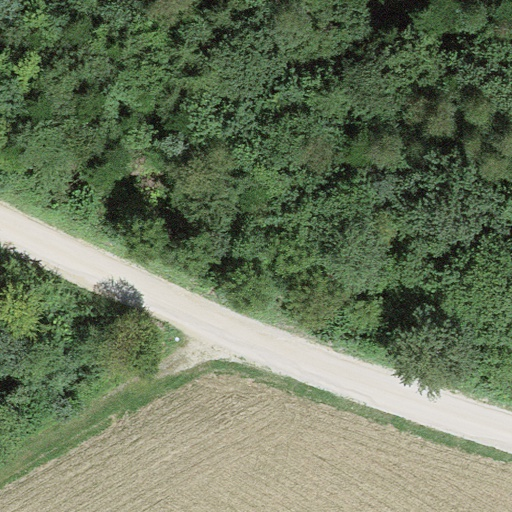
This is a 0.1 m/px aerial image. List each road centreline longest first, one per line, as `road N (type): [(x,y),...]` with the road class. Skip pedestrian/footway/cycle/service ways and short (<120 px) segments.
road 1 (unclassified): [(511,435),(213,337),(0,235)]
road 2 (track): [(213,337),(0,468)]
